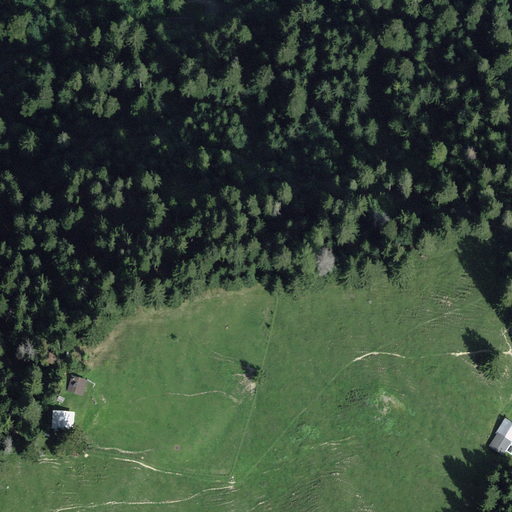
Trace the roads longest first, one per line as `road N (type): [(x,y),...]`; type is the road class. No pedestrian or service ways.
road 1 (track): [(0,68),(75,37),(211,18),(211,0)]
road 2 (track): [(177,0),(0,17)]
